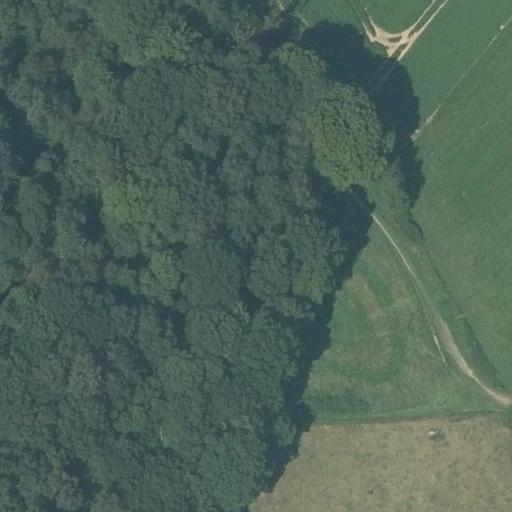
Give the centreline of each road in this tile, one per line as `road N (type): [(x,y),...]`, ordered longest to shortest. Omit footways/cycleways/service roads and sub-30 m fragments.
road 1 (track): [(511,405),(413,423),(256,422),(223,464)]
road 2 (track): [(333,146),(327,116),(222,0)]
